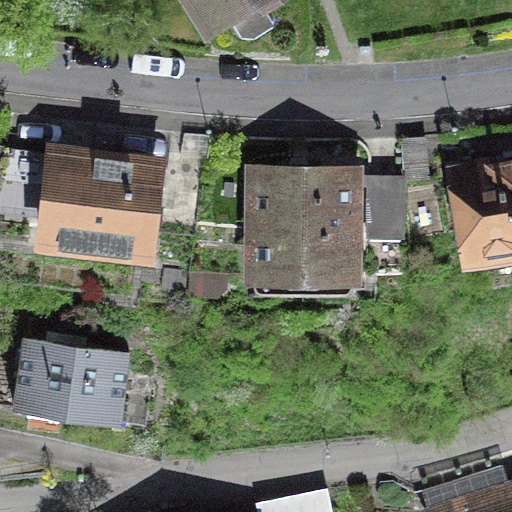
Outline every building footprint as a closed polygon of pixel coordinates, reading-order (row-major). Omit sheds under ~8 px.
[(185,0),(202,26),(231,8),(243,27),(272,9),(266,0),(185,0)] [(104,140),(43,133),(42,147),(34,212),(31,236),(153,250),(165,146),(104,140)] [(0,208),(34,212),(42,147),(0,142),(0,208)] [(511,146),(497,149),(443,159),(461,258),(511,249),(511,146)] [(301,157),(242,157),(243,273),(362,272),(362,234),(406,233),(405,170),(363,170),(363,156),(301,157)] [(0,399),(15,402),(15,406),(119,422),(120,418),(144,421),(148,394),(124,391),(130,351),(57,340),(26,335),(24,346),(1,342),(0,345),(0,399)] [(511,511),(511,501),(508,489),(435,511),(511,511)]
